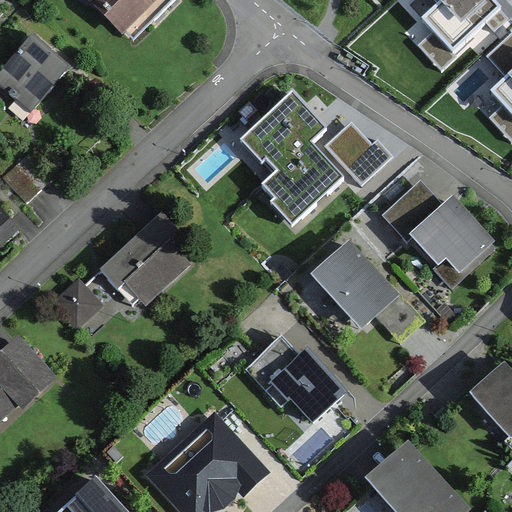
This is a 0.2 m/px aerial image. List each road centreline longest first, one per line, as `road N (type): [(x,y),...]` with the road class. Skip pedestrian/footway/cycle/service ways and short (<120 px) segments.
road 1 (residential): [(0,294),(282,36)]
road 2 (residential): [(511,299),(284,511)]
road 3 (residential): [(282,36),(511,195)]
road 4 (secondary): [(0,306),(141,511)]
